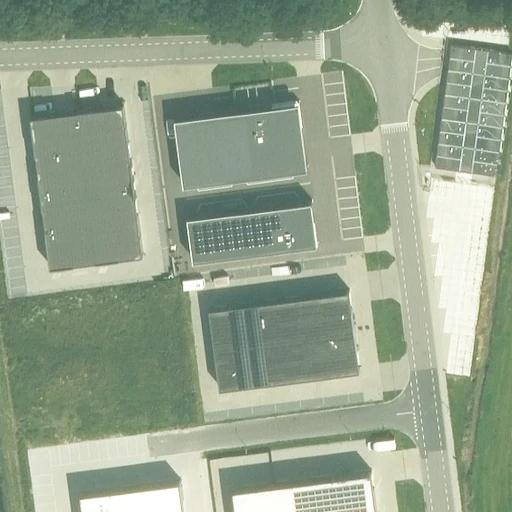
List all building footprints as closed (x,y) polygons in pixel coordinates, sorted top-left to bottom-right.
[(295,102),(176,117),(184,184),(308,168),(308,165),(304,165),(299,129),(295,102)] [(55,112),(31,115),(36,154),(39,173),(43,208),(46,227),(51,266),(74,263),(97,260),(120,257),(143,254),(136,196),(132,161),(131,161),(124,104),(100,107),(100,106),(78,109),(55,112)] [(312,200),(188,216),(194,259),(314,244),(309,203),(313,203),(312,200)] [(350,290),(210,308),(219,388),(359,369),(350,290)] [(377,511),(372,469),(233,487),(236,511),(377,511)] [(185,511),(181,478),(81,491),(83,511),(185,511)]
